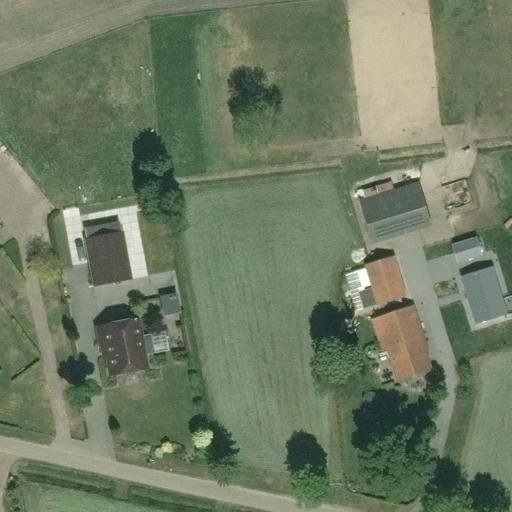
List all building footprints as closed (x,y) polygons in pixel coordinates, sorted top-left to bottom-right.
[(361,201),(373,239),(430,222),(418,183),(361,201)] [(130,280),(122,233),(85,240),(94,287),(130,280)] [(389,259),(365,266),(377,305),(400,298),(389,259)] [(493,267),(462,277),(476,323),(508,314),(493,267)] [(160,298),(164,315),(179,312),(176,295),(160,298)] [(399,381),(431,370),(426,355),(429,354),(413,307),(373,320),(383,350),(389,348),(399,381)] [(137,320),(96,327),(100,347),(104,346),(109,376),(146,369),(144,356),(154,354),(150,335),(140,337),(137,320)]
